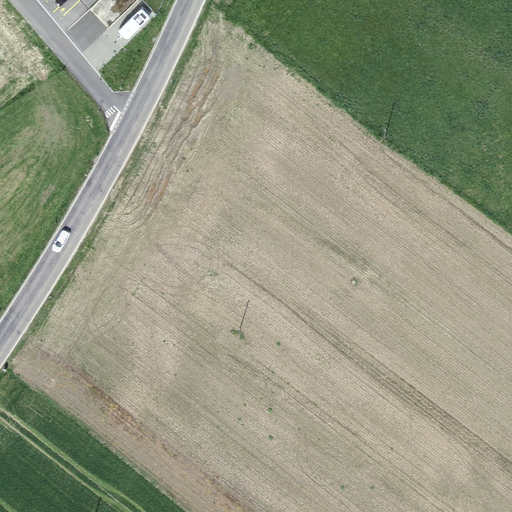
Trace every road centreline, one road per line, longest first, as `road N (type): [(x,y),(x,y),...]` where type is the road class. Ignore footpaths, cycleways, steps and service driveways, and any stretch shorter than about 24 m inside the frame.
road 1 (tertiary): [(134,121),(0,345)]
road 2 (residential): [(23,0),(134,121)]
road 3 (tertiary): [(191,0),(134,121)]
